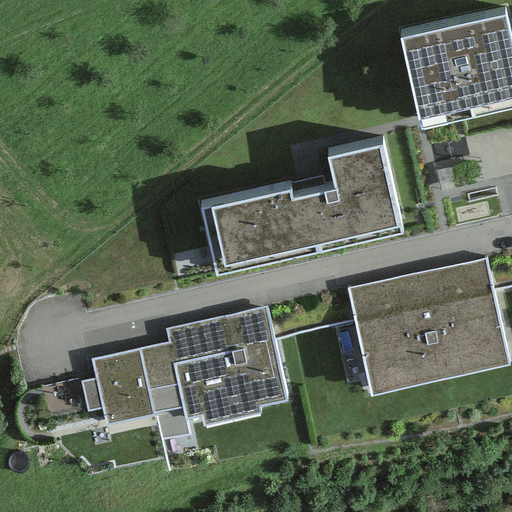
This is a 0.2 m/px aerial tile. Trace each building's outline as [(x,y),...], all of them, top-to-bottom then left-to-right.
[(511,17),(508,0),(495,0),(400,21),(421,117),(511,97),(511,17)] [(326,172),(198,201),(213,271),(400,230),(379,133),(321,146),(326,172)] [(487,259),(349,289),(371,389),(510,359),(487,259)] [(173,339),(186,397),(188,410),(205,407),(206,414),(261,402),(260,397),(286,391),(267,307),(170,328),(173,339)] [(153,405),(186,397),(173,339),(95,356),(108,414),(153,405)]
